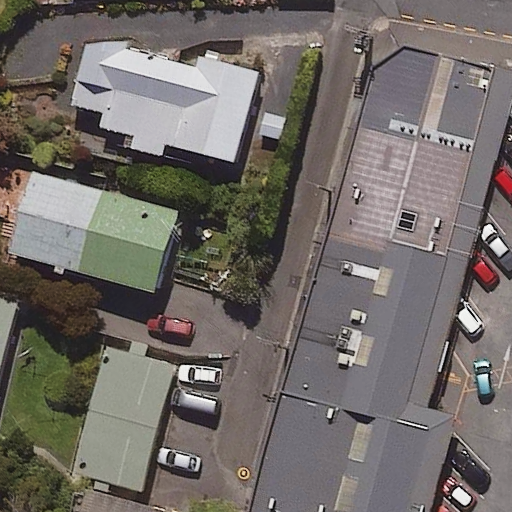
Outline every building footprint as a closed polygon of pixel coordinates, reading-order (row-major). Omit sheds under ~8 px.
[(511,145),(511,25),(415,0),(386,0),(251,511),(436,511),(470,383),(451,378),(511,145)] [(106,113),(103,127),(134,134),(131,147),(164,155),(167,142),(239,160),(261,66),(203,52),(199,66),(89,40),(74,105),(106,113)] [(181,208),(36,164),(12,244),(157,287),(181,208)] [(0,377),(20,298),(0,293),(0,377)] [(176,364),(110,345),(75,466),(142,485),(176,364)] [(180,511),(183,503),(84,478),(75,511),(180,511)]
